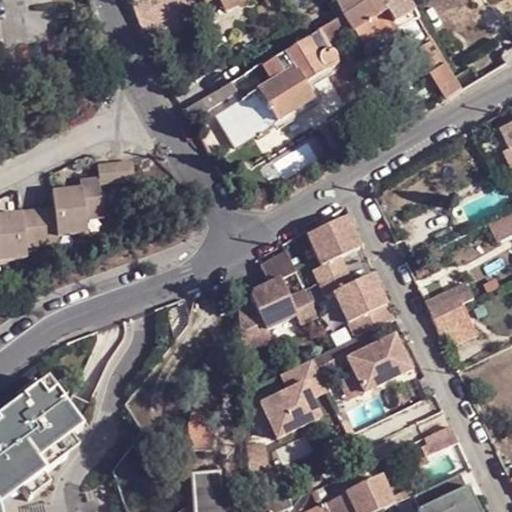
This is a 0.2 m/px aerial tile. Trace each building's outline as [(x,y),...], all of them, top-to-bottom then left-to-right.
[(143,32),(194,8),(206,2),(205,0),(145,0),(133,6),(143,32)] [(250,0),(225,0),(234,17),(254,6),(251,2),(250,0)] [(341,0),(338,2),(348,22),(381,0),(341,0)] [(359,38),(369,53),(403,29),(399,23),(417,13),(409,0),(381,0),(348,22),(359,38)] [(203,28),(194,8),(143,32),(153,49),(203,28)] [(327,34),(342,25),(336,15),(322,23),(327,34)] [(321,40),(331,55),(359,38),(348,22),(342,25),(327,34),(320,38),(321,40)] [(321,40),(287,60),(277,65),(275,64),(266,69),(277,87),(221,120),(239,153),(319,107),(308,91),(327,78),(331,79),(334,78),(338,76),(339,74),(340,71),(339,67),(338,64),(335,60),(331,55),(321,40)] [(443,55),(430,62),(440,79),(452,71),(443,55)] [(454,100),(467,93),(458,79),(452,71),(440,79),(454,100)] [(239,84),(204,107),(188,117),(194,124),(198,128),(246,98),(239,84)] [(511,129),(502,134),(511,152),(511,129)] [(137,180),(134,161),(100,165),(102,177),(82,180),(83,188),(77,189),(77,194),(69,195),(69,190),(54,192),(56,207),(24,211),(24,213),(11,214),(12,220),(3,221),(2,216),(0,215),(0,261),(29,258),(28,248),(62,244),(60,236),(89,233),(88,220),(106,217),(102,184),(137,180)] [(375,333),(397,321),(376,276),(356,286),(350,273),(344,260),(363,251),(348,220),(311,238),(325,269),(317,273),(324,286),(330,299),(338,295),(360,340),(375,333)] [(499,224),(478,234),(482,241),(488,236),(490,238),(502,232),(499,224)] [(299,275),(289,254),(263,267),(272,285),(255,293),(253,299),(240,305),(244,356),(275,341),(271,333),(300,318),(304,327),(321,319),(308,293),(292,300),(284,283),(299,275)] [(458,291),(428,304),(437,324),(467,310),(458,291)] [(455,347),(479,335),(467,310),(437,324),(445,338),(450,337),(455,347)] [(360,340),(325,358),(334,376),(352,366),(367,396),(414,373),(398,339),(382,346),(375,333),(360,340)] [(325,358),(315,363),(324,381),(334,376),(325,358)] [(324,381),(315,363),(283,378),(291,394),(264,407),(281,441),(324,420),(315,403),(312,396),(328,388),(324,381)] [(0,511),(0,491),(14,480),(21,490),(42,474),(66,456),(58,446),(67,439),(81,429),(45,380),(0,415),(0,511)] [(328,388),(312,396),(315,403),(331,395),(328,388)] [(197,427),(198,452),(219,453),(221,432),(215,422),(230,404),(217,392),(202,407),(197,427)] [(424,441),(431,456),(458,444),(451,429),(424,441)] [(67,439),(58,446),(66,456),(75,450),(67,439)] [(252,448),(253,473),(271,472),(269,447),(252,448)] [(49,483),(42,474),(21,490),(28,500),(49,483)] [(225,511),(224,476),(199,479),(200,511),(225,511)] [(469,491),(463,477),(456,480),(418,498),(413,501),(407,504),(411,511),(480,511),(473,495),(471,490),(469,491)] [(0,506),(21,490),(14,480),(0,491),(0,506)] [(385,481),(328,507),(330,511),(390,511),(398,508),(396,503),(385,481)] [(330,511),(328,507),(317,511),(290,511),(282,492),(255,505),(256,511),(330,511)] [(415,493),(396,503),(398,508),(407,504),(413,501),(418,498),(415,493)]
